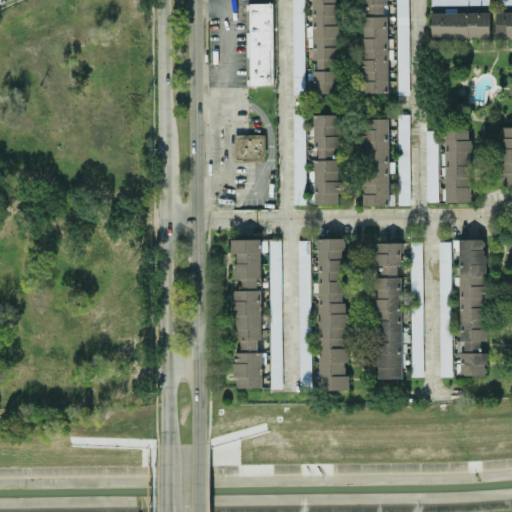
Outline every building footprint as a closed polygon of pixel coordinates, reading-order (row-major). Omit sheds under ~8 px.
[(304,0),(292,0),(293,93),(305,93),(304,0)] [(312,0),(312,59),(314,59),(314,92),(339,93),(338,0),(312,0)] [(387,0),(361,0),(363,92),(389,91),(387,0)] [(408,0),(396,0),(398,95),(410,94),(408,0)] [(274,85),(273,2),(247,3),(248,85),(274,85)] [(431,12),(432,38),(490,37),(490,11),(431,12)] [(511,11),(496,11),(496,39),(511,38),(511,11)] [(295,204),(306,204),(305,113),(293,113),(295,204)] [(314,203),(341,203),(340,113),(313,114),(314,147),(318,147),(318,158),(314,158),(314,203)] [(410,204),(409,114),(397,114),(398,204),(410,204)] [(389,118),(363,118),(364,204),(390,204),(389,170),(394,170),(394,161),(389,161),(389,118)] [(511,126),(503,126),(503,136),(499,136),(500,183),(511,183),(511,126)] [(471,201),(471,129),(445,129),(445,153),(441,153),(441,201),(471,201)] [(427,201),(439,201),(438,130),(426,130),(427,201)] [(234,159),(264,160),(265,134),(235,133),(234,159)] [(261,238),(231,238),(231,253),(236,253),(236,277),(240,277),(240,289),(236,289),(236,351),(234,351),(234,377),(237,377),(237,387),(262,387),(262,352),(257,352),(257,340),(261,340),(261,238)] [(271,388),(283,388),(281,239),(269,239),(271,388)] [(300,391),(312,391),(310,239),(298,240),(300,391)] [(485,239),(458,239),(460,340),(461,340),(462,375),(486,374),(485,239)] [(412,375),(424,375),(422,240),(410,241),(412,375)] [(440,375),(452,375),(451,240),(439,241),(440,375)] [(403,378),(402,276),(398,276),(398,263),(402,263),(401,242),(376,242),(376,276),(377,378),(403,378)] [(210,511),(298,511),(298,503),(282,503),(282,499),(270,499),(270,503),(236,504),(236,494),(210,494),(210,511)]
